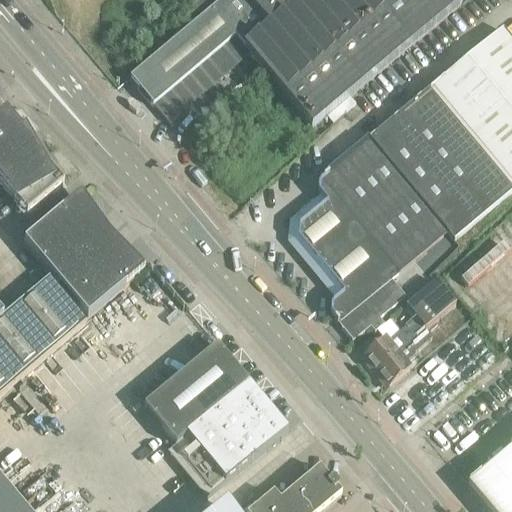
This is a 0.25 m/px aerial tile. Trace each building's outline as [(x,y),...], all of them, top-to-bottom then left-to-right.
[(182,0),(191,10),(192,10),(201,21),(195,26),(129,80),(152,108),(234,39),(282,97),(312,131),(461,5),(456,0),(182,0)] [(428,93),(504,185),(511,194),(511,43),(502,32),(443,81),(443,80),(428,93)] [(444,251),(511,194),(504,185),(428,93),(373,138),(369,142),(328,176),(327,176),(323,180),(323,181),(319,184),(317,188),(317,192),(318,196),(326,206),(298,228),(297,241),(343,296),(332,305),(330,309),(329,313),(331,318),(334,322),(333,322),(352,344),(370,329),(375,335),(384,327),(378,321),(404,299),(390,281),(397,275),(436,242),(444,251)] [(0,185),(27,217),(36,209),(63,186),(31,148),(29,149),(22,137),(7,119),(0,124),(0,185)] [(87,321),(133,282),(144,273),(110,239),(108,236),(80,197),(69,206),(23,245),(87,321)] [(0,398),(85,326),(49,282),(3,320),(0,316),(0,398)] [(385,342),(362,361),(374,376),(424,333),(455,307),(436,284),(406,310),(413,320),(385,342)] [(431,341),(424,333),(374,376),(386,391),(410,372),(404,365),(414,356),(413,355),(431,341)] [(143,410),(175,448),(175,449),(187,439),(249,388),(216,349),(143,410)] [(187,439),(225,485),(287,435),(286,433),(288,432),(279,421),(277,423),(249,388),(187,439)] [(511,511),(511,452),(468,489),(487,511),(511,511)] [(254,511),(323,511),(340,498),(336,492),(338,491),(332,483),(330,485),(319,472),(279,505),(273,497),(254,511)] [(26,511),(0,480),(0,511),(26,511)]
